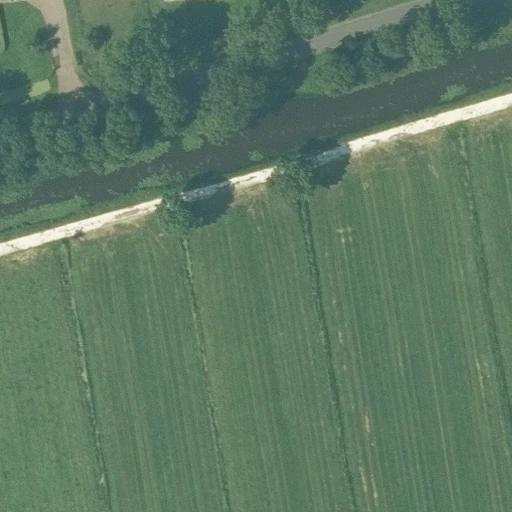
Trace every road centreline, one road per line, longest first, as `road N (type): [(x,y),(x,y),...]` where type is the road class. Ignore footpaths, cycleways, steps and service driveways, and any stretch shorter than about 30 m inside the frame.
road 1 (track): [(0,252),(511,101)]
road 2 (unclassified): [(0,137),(459,0)]
